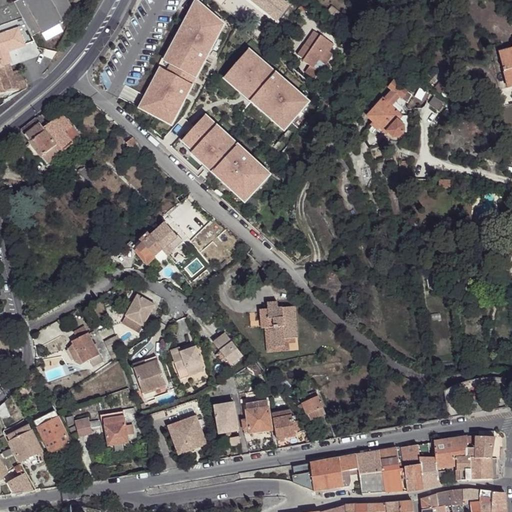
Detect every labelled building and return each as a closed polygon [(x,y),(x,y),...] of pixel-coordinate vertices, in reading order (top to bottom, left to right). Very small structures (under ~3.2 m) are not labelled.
[(14,4),(11,0),(0,0),(0,25),(21,18),(14,4)] [(19,0),(14,4),(21,18),(32,36),(74,12),(67,0),(19,0)] [(196,0),(189,13),(193,15),(201,5),(196,0)] [(250,0),(278,22),(291,4),(285,0),(250,0)] [(212,14),(201,5),(193,15),(189,13),(188,12),(184,19),(184,20),(188,21),(181,34),(178,32),(170,47),(171,47),(174,49),(167,62),(164,69),(165,70),(158,84),(152,81),(138,107),(146,111),(148,108),(164,116),(162,119),(162,120),(170,124),(210,48),(216,36),(223,23),(217,18),(219,16),(214,12),(212,14)] [(336,20),(341,14),(332,7),(327,12),(336,20)] [(181,34),(188,21),(184,20),(184,19),(183,18),(176,31),(178,32),(181,34)] [(305,45),(311,49),(321,36),(314,31),(305,45)] [(329,51),(334,45),(321,36),(311,49),(305,45),(298,55),(304,60),(303,61),(310,66),(305,72),(315,79),(319,72),(320,73),(330,58),(328,56),(331,53),(329,51)] [(350,55),(355,48),(352,45),(350,47),(346,52),(350,55)] [(167,62),(174,49),(171,47),(164,61),(167,62)] [(266,65),(247,49),(229,70),(240,80),(236,85),(234,87),(241,93),(244,90),(252,97),(250,101),(263,112),(266,109),(275,117),(278,113),(290,123),(297,115),(300,117),(303,113),(301,111),(309,102),(290,86),(287,89),(279,81),(281,78),(274,72),(271,75),(263,68),(266,65)] [(506,85),(507,88),(511,86),(511,49),(500,52),(500,51),(499,51),(507,85),(506,85)] [(50,55),(39,52),(37,61),(48,63),(50,55)] [(0,91),(27,88),(21,73),(19,73),(17,69),(11,71),(5,56),(0,57),(0,91)] [(266,65),(263,68),(271,75),(274,72),(275,71),(266,64),(266,65)] [(158,84),(165,70),(164,69),(159,67),(152,81),(158,84)] [(236,85),(240,80),(229,70),(225,75),(236,85)] [(279,81),(287,89),(290,86),(291,85),(282,77),(281,78),(279,81)] [(443,79),(434,89),(439,94),(448,84),(443,79)] [(392,90),(384,100),(391,107),(401,97),(402,98),(401,99),(407,104),(412,95),(394,81),(389,88),(392,90)] [(252,97),(244,90),(241,93),(240,94),(249,102),(250,101),(252,97)] [(434,97),(429,104),(438,110),(443,103),(434,97)] [(383,99),(368,116),(374,122),(380,128),(386,133),(387,132),(393,138),(399,137),(405,131),(404,125),(398,120),(401,116),(391,107),(384,100),(383,99)] [(162,119),(164,116),(148,108),(146,111),(145,112),(162,121),(162,120),(162,119)] [(263,112),(262,113),(271,121),(274,118),(286,128),(290,123),(278,113),(275,117),(266,109),(263,112)] [(437,120),(440,123),(449,113),(446,110),(437,120)] [(44,128),(62,153),(81,138),(62,114),(47,125),(44,128)] [(215,125),(204,115),(184,136),(195,146),(191,150),(189,152),(201,163),(202,163),(205,160),(223,177),(220,180),(220,181),(232,192),(233,190),(238,185),(249,195),(268,174),(246,153),(245,153),(242,156),(233,148),(237,145),(236,145),(224,133),(220,136),(212,129),(215,125)] [(37,119),(44,128),(47,125),(40,116),(37,119)] [(401,116),(398,120),(404,125),(405,131),(407,133),(409,131),(406,116),(401,116)] [(41,158),(47,164),(62,153),(44,128),(37,119),(21,131),(41,158)] [(374,122),(371,125),(377,131),(380,128),(374,122)] [(212,129),(220,136),(224,133),(225,132),(216,124),(215,125),(212,129)] [(191,150),(195,146),(184,136),(180,140),(191,150)] [(134,147),(139,153),(143,149),(136,141),(133,137),(126,143),(132,149),(134,147)] [(237,145),(233,148),(242,156),(245,153),(246,153),(246,152),(237,144),(236,145),(237,145)] [(340,176),(349,170),(341,157),(332,163),(340,176)] [(205,160),(202,163),(201,163),(200,164),(219,181),(220,181),(220,180),(223,177),(205,160)] [(398,162),(400,176),(401,176),(403,176),(408,176),(407,161),(398,162)] [(66,167),(88,194),(92,191),(89,186),(78,173),(70,163),(66,167)] [(78,173),(89,186),(93,184),(81,170),(78,173)] [(453,180),(439,180),(438,188),(453,188),(453,180)] [(238,185),(233,190),(244,201),(249,195),(238,185)] [(510,214),(502,212),(498,223),(506,226),(510,214)] [(162,250),(168,257),(184,242),(177,234),(176,235),(165,223),(154,232),(151,236),(163,249),(162,250)] [(142,244),(154,257),(162,250),(163,249),(151,236),(148,233),(140,241),(142,244)] [(135,251),(146,264),(154,257),(142,244),(135,251)] [(126,316),(143,326),(155,305),(138,295),(126,316)] [(269,328),(271,348),(284,347),(284,339),(295,338),(297,338),(295,307),(278,308),(278,303),(267,304),(268,309),(260,310),(262,329),(269,328)] [(122,323),(139,333),(143,326),(126,316),(122,323)] [(73,332),(77,339),(88,333),(84,326),(73,332)] [(289,350),(289,344),(295,343),(295,338),(284,339),(284,347),(271,348),(269,328),(266,329),(268,352),(289,350)] [(89,360),(93,367),(103,362),(88,333),(77,339),(71,342),(73,345),(83,364),(89,360)] [(213,343),(231,365),(243,356),(225,334),(213,343)] [(115,337),(118,345),(119,345),(121,348),(124,347),(122,342),(120,343),(118,336),(115,337)] [(113,350),(118,358),(122,356),(115,337),(104,342),(109,352),(113,350)] [(170,351),(177,371),(186,368),(189,376),(204,370),(194,343),(170,351)] [(68,349),(75,362),(80,365),(83,364),(73,345),(68,349)] [(109,352),(113,361),(118,358),(113,350),(109,352)] [(134,369),(158,360),(156,356),(132,364),(134,369)] [(134,369),(142,393),(154,389),(166,385),(158,360),(134,369)] [(189,376),(186,368),(177,371),(180,379),(189,376)] [(463,401),(462,399),(485,388),(480,377),(442,394),(449,407),(463,401)] [(15,393),(20,404),(32,396),(24,385),(15,393)] [(155,395),(156,394),(154,389),(142,393),(144,398),(146,399),(155,395)] [(305,409),(307,414),(323,407),(318,397),(298,406),(300,411),(305,409)] [(146,408),(144,403),(142,399),(139,400),(143,412),(151,409),(150,406),(146,408)] [(242,421),(244,434),(272,430),(268,401),(245,404),(248,420),(242,421)] [(0,406),(0,416),(2,420),(10,417),(4,402),(0,406)] [(214,406),(218,429),(229,427),(230,432),(239,431),(234,403),(214,406)] [(27,417),(30,424),(34,422),(55,411),(52,405),(27,417)] [(310,420),(325,413),(323,407),(307,414),(310,420)] [(44,441),(50,453),(71,443),(55,411),(34,422),(41,435),(44,441)] [(272,414),(273,420),(291,416),(290,411),(272,414)] [(103,415),(103,420),(124,416),(123,412),(103,415)] [(66,418),(68,425),(75,423),(75,422),(73,416),(66,418)] [(114,446),(115,453),(124,451),(123,445),(129,444),(127,436),(134,435),(133,425),(126,426),(124,416),(103,420),(108,447),(114,446)] [(184,432),(182,425),(197,419),(196,416),(168,427),(172,436),(184,432)] [(273,420),(277,440),(295,436),(294,432),(300,431),(298,421),(293,422),(291,416),(273,420)] [(77,431),(79,437),(93,434),(91,428),(100,427),(99,421),(90,422),(89,418),(75,422),(75,423),(76,427),(70,429),(72,434),(77,431)] [(172,436),(179,455),(207,444),(197,419),(182,425),(184,432),(172,436)] [(42,451),(28,425),(6,436),(20,462),(39,453),(44,462),(48,460),(43,451),(42,451)] [(466,448),(466,458),(492,458),(495,438),(479,436),(468,437),(467,448),(466,448)] [(437,463),(438,469),(456,466),(456,458),(466,458),(466,448),(467,448),(468,437),(434,442),(436,463),(437,463)] [(421,465),(424,489),(440,485),(438,469),(437,463),(436,463),(434,442),(418,445),(421,465)] [(401,448),(404,467),(421,465),(418,445),(401,448)] [(383,472),(386,493),(403,492),(401,481),(400,470),(397,449),(379,451),(383,472)] [(370,453),(373,474),(383,472),(379,451),(370,453)] [(358,472),(362,494),(386,493),(383,472),(373,474),(370,453),(357,455),(359,469),(358,469),(358,472)] [(339,458),(343,487),(349,486),(351,481),(350,476),(358,474),(358,472),(358,469),(359,469),(357,455),(339,458)] [(310,464),(314,492),(343,487),(339,458),(310,464)] [(456,466),(457,481),(493,480),(492,458),(466,458),(456,458),(456,466)] [(292,476),(293,484),(314,492),(310,464),(293,467),(294,475),(292,476)] [(15,468),(20,477),(25,475),(20,465),(15,468)] [(400,470),(401,481),(406,480),(408,492),(424,489),(421,465),(404,467),(404,469),(400,470)] [(87,475),(91,482),(96,481),(94,472),(87,475)] [(9,483),(15,494),(33,491),(25,475),(20,477),(9,483)] [(453,506),(453,507),(470,505),(470,503),(470,490),(450,492),(453,506)] [(470,490),(470,503),(480,502),(480,497),(481,491),(470,490)] [(480,502),(480,505),(492,505),(492,492),(481,491),(480,497),(480,502)] [(438,504),(438,508),(445,507),(453,506),(450,492),(437,495),(438,504)] [(506,511),(505,493),(500,493),(492,492),(492,505),(491,511),(506,511)] [(422,500),(422,511),(438,508),(438,504),(437,495),(422,500)] [(413,511),(413,502),(399,503),(400,511),(413,511)] [(481,511),(480,505),(480,502),(470,503),(470,505),(471,511),(481,511)] [(386,511),(400,511),(399,503),(386,504),(386,511)]
